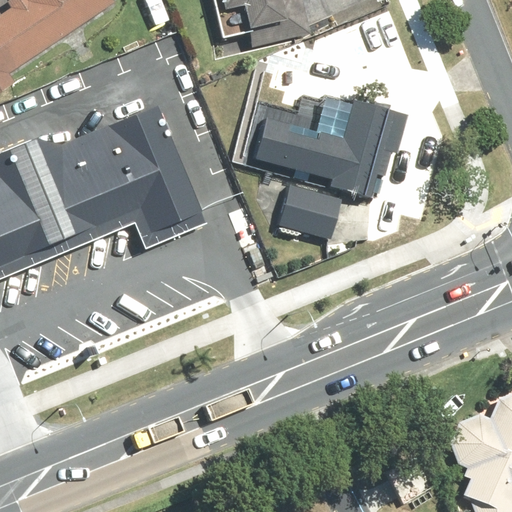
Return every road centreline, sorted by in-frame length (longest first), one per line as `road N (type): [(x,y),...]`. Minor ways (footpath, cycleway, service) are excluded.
road 1 (secondary): [(0,497),(289,383)]
road 2 (secondary): [(289,383),(511,290)]
road 3 (residential): [(289,383),(356,511)]
